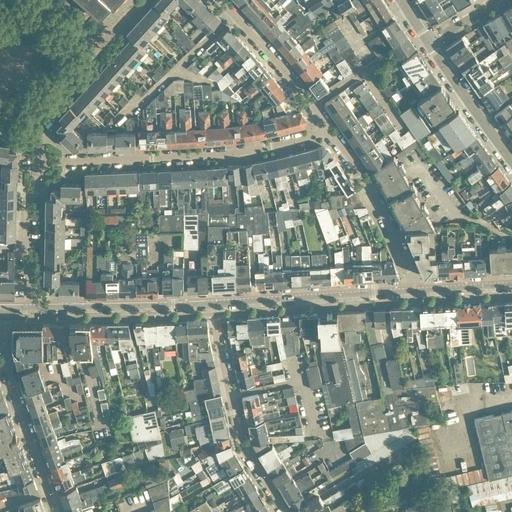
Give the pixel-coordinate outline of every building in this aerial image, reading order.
[(82,0),(82,1),(100,18),(111,6),(113,9),(121,0),(82,0)] [(177,0),(179,0),(193,12),(193,13),(194,13),(195,14),(205,4),(204,3),(203,2),(201,0),(157,0),(155,3),(166,13),(166,12),(177,0)] [(248,0),(243,8),(256,21),(273,4),(274,3),(271,0),(248,0)] [(273,4),(256,21),(257,22),(264,30),(281,14),(296,0),(271,0),(274,3),(273,4)] [(296,0),(281,14),(264,30),(270,37),(272,39),(284,28),(284,27),(283,26),(280,23),(291,13),(294,10),(298,14),(301,12),(296,0)] [(325,0),(296,0),(301,12),(303,15),(304,14),(302,10),(305,8),(300,3),(303,0),(304,0),(311,10),(326,1),(325,0)] [(330,0),(327,0),(326,1),(311,10),(315,18),(334,6),(330,0)] [(337,12),(334,14),(337,19),(347,12),(366,0),(353,0),(351,1),(350,0),(347,0),(337,7),(338,9),(335,10),(337,12)] [(366,0),(347,12),(352,20),(356,17),(354,15),(358,12),(358,13),(368,6),(370,9),(383,0),(366,0)] [(372,14),(363,20),(366,25),(376,19),(375,18),(390,8),(388,6),(385,1),(384,0),(383,0),(370,9),(372,14)] [(433,0),(421,7),(426,15),(441,6),(439,2),(442,0),(433,0)] [(458,11),(465,7),(461,0),(451,0),(453,1),(458,11)] [(148,11),(162,23),(169,15),(166,13),(155,3),(148,11)] [(200,25),(213,12),(205,4),(195,14),(192,18),(200,25)] [(435,25),(457,12),(452,4),(443,10),(441,6),(426,15),(431,23),(433,22),(435,25)] [(376,19),(366,25),(369,30),(380,23),(382,26),(383,29),(397,20),(395,17),(390,8),(375,18),(376,19)] [(511,14),(508,9),(503,12),(503,13),(501,15),(500,14),(500,15),(509,30),(511,35),(511,14)] [(148,11),(141,19),(155,31),(162,23),(148,11)] [(200,25),(207,33),(208,33),(221,19),(213,12),(200,25)] [(284,28),(272,39),(278,46),(305,21),(303,15),(301,12),(298,14),(293,19),(295,22),(286,30),(284,28)] [(491,19),(500,35),(509,30),(500,15),(498,16),(497,15),(491,19)] [(308,18),(305,21),(278,46),(284,53),(297,42),(296,41),(294,39),(312,23),(308,18)] [(148,39),(155,31),(141,19),(134,26),(148,39)] [(483,24),(492,40),(500,35),(491,19),(486,22),(486,23),(484,25),(483,24)] [(357,20),(353,23),(358,29),(362,26),(359,23),(357,20)] [(383,29),(385,31),(390,38),(404,30),(399,22),(397,20),(383,29)] [(337,25),(334,21),(324,27),(327,32),(337,25)] [(337,25),(327,32),(330,37),(341,31),(337,25)] [(127,34),(131,38),(140,46),(148,39),(134,26),(127,34)] [(362,26),(358,29),(362,35),(366,33),(362,27),(362,26)] [(480,26),(476,28),(481,36),(485,34),(480,26)] [(223,46),(225,47),(237,36),(229,28),(206,49),(210,53),(221,44),(223,46)] [(174,29),(172,32),(175,35),(178,38),(180,35),(178,32),(174,29)] [(181,29),(178,32),(180,35),(178,38),(179,39),(183,43),(188,37),(189,36),(181,29)] [(390,38),(395,46),(408,37),(404,30),(390,38)] [(350,46),(341,31),(330,37),(335,45),(340,52),(350,46)] [(484,40),(486,45),(490,42),(485,34),(481,36),(479,38),(481,42),(484,40)] [(379,48),(385,44),(379,35),(368,42),(372,47),(377,44),(379,48)] [(227,50),(215,62),(218,66),(221,64),(243,43),(237,36),(225,47),(227,50)] [(452,55),(468,45),(462,36),(446,47),(447,47),(448,47),(449,49),(448,50),(452,55)] [(303,50),(304,51),(314,42),(310,37),(300,46),(298,43),(297,42),(284,53),(285,54),(291,61),(303,50)] [(326,45),(318,50),(320,55),(327,51),(335,45),(330,37),(327,39),(323,42),(326,45)] [(408,37),(395,46),(393,47),(400,58),(415,48),(408,37)] [(131,38),(124,46),(138,59),(145,51),(140,46),(131,38)] [(250,50),(243,43),(221,64),(225,68),(235,59),(237,61),(238,62),(251,51),(250,50)] [(184,44),(182,47),(187,52),(191,49),(184,44)] [(388,50),(385,44),(379,48),(377,44),(372,47),(378,57),(388,50)] [(500,48),(505,55),(508,52),(509,53),(511,52),(506,44),(500,48)] [(335,45),(327,51),(335,63),(344,58),(343,58),(340,52),(335,45)] [(458,63),(473,53),(468,45),(452,55),(456,61),(457,60),(459,63),(458,63)] [(124,46),(117,54),(131,66),(138,59),(124,46)] [(350,46),(340,52),(343,58),(353,51),(350,46)] [(309,58),(304,51),(303,50),(291,61),(299,71),(312,61),(313,62),(320,55),(318,50),(309,58)] [(234,79),(258,59),(251,51),(238,62),(241,66),(231,75),(234,79)] [(357,56),(353,51),(343,58),(344,58),(346,63),(357,56)] [(424,60),(418,51),(402,62),(409,71),(424,60)] [(470,81),(489,66),(487,64),(497,57),(494,52),(480,62),(464,73),(465,73),(470,81)] [(505,55),(498,60),(503,66),(506,64),(511,59),(509,53),(508,52),(505,55)] [(464,73),(480,62),(473,53),(458,63),(458,64),(459,63),(461,65),(460,66),(464,73)] [(117,54),(110,61),(124,74),(131,66),(117,54)] [(170,59),(175,64),(178,61),(173,56),(170,59)] [(360,61),(357,56),(346,63),(350,68),(360,61)] [(363,67),(354,73),(354,74),(368,66),(372,72),(384,65),(379,56),(363,67)] [(350,68),(346,63),(344,58),(335,63),(345,78),(353,73),(350,68)] [(167,62),(172,67),(175,64),(170,59),(167,62)] [(263,65),(258,59),(234,79),(238,83),(248,74),(250,77),(252,78),(265,67),(263,65)] [(407,73),(401,78),(406,86),(410,83),(415,80),(430,69),(424,60),(409,71),(409,72),(407,73)] [(110,61),(103,69),(117,82),(124,74),(110,61)] [(299,71),(309,84),(319,75),(322,73),(313,62),(312,61),(299,71)] [(353,72),(354,73),(363,67),(360,61),(350,68),(353,73),(353,72)] [(152,72),(154,74),(159,79),(168,71),(161,64),(152,72)] [(200,70),(191,64),(187,68),(196,74),(198,71),(200,70)] [(499,69),(474,87),(479,94),(494,84),(492,82),(510,70),(506,64),(503,66),(499,69)] [(489,66),(470,81),(474,87),(499,69),(497,67),(495,68),(492,70),(489,66)] [(244,90),(247,94),(271,75),(265,67),(252,78),(254,82),(244,90)] [(215,69),(207,76),(207,77),(217,81),(223,75),(220,72),(216,68),(215,69)] [(103,69),(96,77),(110,90),(117,82),(103,69)] [(420,99),(441,85),(430,69),(415,80),(423,91),(419,93),(422,97),(420,99)] [(223,75),(217,81),(220,89),(222,90),(227,85),(234,79),(231,75),(228,71),(223,75)] [(322,73),(319,75),(309,84),(318,95),(329,88),(325,82),(328,80),(322,73)] [(271,75),(247,94),(251,99),(262,90),(265,94),(278,83),(271,75)] [(96,77),(89,85),(103,97),(110,90),(96,77)] [(184,79),(174,80),(175,93),(184,93),(184,82),(184,79)] [(174,80),(164,89),(164,96),(175,95),(175,93),(174,80)] [(184,82),(184,93),(184,97),(194,97),(193,86),(193,82),(184,82)] [(363,82),(353,89),(357,94),(366,87),(363,82)] [(274,105),(287,94),(278,83),(265,94),(274,105)] [(397,92),(391,84),(383,89),(389,97),(397,92)] [(494,87),(480,96),(491,111),(504,101),(510,98),(500,84),(494,87)] [(89,85),(82,92),(96,105),(103,97),(89,85)] [(145,93),(148,90),(143,85),(140,88),(145,93)] [(202,85),(193,86),(194,97),(194,99),(203,99),(202,85)] [(212,100),(212,99),(211,90),(211,85),(202,85),(203,99),(203,100),(212,100)] [(222,90),(230,94),(231,95),(234,93),(227,85),(222,90)] [(441,85),(420,99),(435,120),(453,107),(456,105),(449,96),(448,96),(445,92),(446,92),(441,85)] [(145,93),(140,88),(136,90),(137,91),(142,96),(145,93)] [(165,106),(164,96),(164,89),(155,97),(156,107),(165,106)] [(220,89),(211,90),(212,99),(212,100),(212,102),(222,101),(220,89)] [(222,90),(220,89),(221,100),(230,99),(230,94),(222,90)] [(325,103),(324,103),(331,112),(345,102),(350,99),(343,90),(339,93),(325,103)] [(359,97),(362,102),(372,95),(369,91),(359,97)] [(75,100),(89,113),(96,105),(82,92),(75,100)] [(235,92),(234,93),(231,95),(240,100),(242,99),(235,92)] [(123,95),(121,98),(126,104),(129,100),(123,95)] [(286,109),(290,114),(287,114),(291,130),(305,126),(307,119),(288,95),(280,102),(286,109)] [(376,100),(372,95),(362,102),(366,108),(376,100)] [(155,97),(146,106),(147,117),(156,117),(156,113),(156,107),(155,97)] [(118,102),(123,107),(126,104),(121,98),(118,102)] [(75,150),(78,148),(85,140),(84,139),(71,127),(84,112),(73,102),(60,117),(64,120),(58,127),(64,133),(61,137),(75,150)] [(280,102),(276,105),(278,111),(286,109),(280,102)] [(345,102),(331,112),(337,120),(351,110),(345,102)] [(501,123),(511,114),(511,102),(509,104),(495,115),(501,123)] [(374,119),(384,112),(378,104),(368,111),(374,119)] [(400,114),(410,130),(411,130),(418,139),(430,131),(412,105),(400,114)] [(176,146),(187,145),(185,110),(185,108),(179,108),(180,129),(175,130),(176,146)] [(190,110),(185,110),(187,145),(195,145),(194,129),(191,129),(190,110)] [(227,110),(223,110),(223,113),(225,142),(235,142),(233,125),(229,126),(227,110)] [(234,125),(233,125),(235,142),(237,141),(244,140),(241,110),(236,111),(237,125),(234,125)] [(254,138),(251,123),(247,123),(245,110),(241,110),(244,140),(254,138)] [(351,110),(337,120),(343,128),(357,118),(351,110)] [(109,111),(106,114),(112,119),(115,116),(109,111)] [(197,129),(194,129),(195,145),(206,144),(204,111),(198,111),(199,125),(197,125),(197,129)] [(206,144),(215,143),(213,127),(210,128),(209,111),(204,111),(206,144)] [(457,112),(439,124),(441,127),(444,131),(463,117),(458,111),(457,112)] [(167,146),(165,112),(160,112),(161,130),(158,130),(156,131),(155,131),(156,147),(157,147),(167,146)] [(167,146),(176,146),(175,130),(172,130),(171,112),(165,112),(167,146)] [(390,121),(384,112),(374,119),(380,128),(390,121)] [(215,143),(225,142),(223,113),(218,113),(219,127),(213,127),(215,143)] [(104,117),(109,122),(112,119),(106,114),(104,117)] [(287,114),(275,117),(279,133),(285,132),(291,130),(287,114)] [(511,114),(501,123),(511,138),(511,137),(511,114)] [(362,115),(357,118),(343,128),(344,129),(349,137),(363,127),(368,124),(362,115)] [(279,133),(275,117),(263,120),(266,136),(279,133)] [(441,127),(428,136),(430,139),(435,146),(441,142),(447,150),(454,145),(456,149),(476,135),(473,131),(468,123),(464,119),(463,117),(444,131),(441,127)] [(139,148),(148,147),(147,124),(147,118),(141,118),(141,132),(138,132),(139,148)] [(266,136),(263,120),(251,123),(254,138),(260,137),(266,136)] [(390,121),(380,128),(384,133),(394,126),(393,125),(390,121)] [(148,147),(156,147),(155,131),(153,131),(153,124),(147,124),(148,147)] [(349,137),(354,146),(369,136),(363,127),(349,137)] [(396,129),(388,134),(394,142),(396,141),(401,137),(396,129)] [(411,130),(410,130),(407,132),(413,142),(418,139),(411,130)] [(88,140),(88,147),(88,148),(108,147),(107,144),(116,143),(116,149),(136,148),(135,133),(116,134),(111,134),(107,134),(107,132),(106,132),(87,133),(88,140)] [(413,142),(407,132),(401,137),(405,142),(408,146),(413,142)] [(456,149),(447,156),(450,161),(464,151),(468,155),(483,144),(476,135),(456,149)] [(360,154),(375,144),(369,136),(354,146),(360,154)] [(381,139),(375,144),(360,154),(366,162),(380,152),(386,147),(381,139)] [(416,147),(420,152),(424,149),(422,146),(418,139),(413,142),(408,146),(402,150),(396,154),(399,158),(416,147)] [(8,145),(0,143),(0,158),(5,160),(5,163),(0,163),(0,169),(0,184),(15,185),(16,163),(15,163),(15,151),(7,150),(8,145)] [(483,144),(468,155),(455,164),(459,170),(470,162),(472,165),(477,161),(478,163),(490,155),(483,144)] [(317,147),(322,166),(329,164),(336,174),(334,175),(335,177),(344,172),(336,160),(328,148),(322,146),(318,147),(317,147)] [(308,150),(307,150),(311,166),(312,165),(315,165),(319,179),(325,178),(322,166),(317,147),(308,150)] [(380,152),(366,162),(372,171),(387,161),(393,157),(386,147),(380,152)] [(427,152),(424,149),(420,152),(428,163),(432,160),(432,161),(433,160),(431,158),(429,155),(427,152)] [(307,150),(296,153),(304,183),(309,182),(306,167),(310,166),(311,166),(307,150)] [(296,153),(285,156),(289,171),(294,170),(298,185),(304,183),(296,153)] [(469,185),(497,164),(490,155),(478,163),(477,164),(480,168),(465,179),(469,185)] [(285,156),(275,158),(284,188),(287,201),(290,200),(287,188),(289,187),(285,172),(289,171),(285,156)] [(383,191),(406,178),(401,169),(404,167),(402,163),(399,164),(394,156),(393,157),(387,161),(372,171),(375,176),(377,175),(379,178),(376,179),(379,184),(383,191)] [(275,158),(264,161),(268,176),(274,175),(277,190),(284,188),(275,158)] [(264,161),(252,163),(262,200),(267,199),(262,177),(268,176),(264,161)] [(252,163),(239,165),(245,212),(264,211),(252,163)] [(239,165),(227,166),(228,182),(237,181),(238,185),(236,186),(238,198),(239,205),(239,206),(236,207),(235,209),(235,212),(237,212),(245,212),(239,165)] [(217,167),(217,183),(222,183),(222,194),(222,201),(228,201),(228,194),(228,192),(228,182),(227,166),(217,167)] [(480,183),(469,191),(472,195),(477,192),(496,178),(497,179),(504,174),(498,166),(478,180),(480,183)] [(208,202),(214,202),(214,200),(213,195),(213,183),(217,183),(217,167),(207,168),(208,202)] [(196,208),(196,214),(198,214),(208,213),(208,202),(207,168),(195,169),(195,184),(200,184),(201,200),(202,208),(196,208)] [(182,169),(171,170),(171,185),(176,185),(177,201),(178,210),(172,210),(172,214),(184,214),(182,169)] [(184,214),(185,214),(196,214),(196,208),(189,209),(188,185),(195,184),(195,169),(182,169),(184,214)] [(154,206),(159,206),(160,206),(160,204),(158,170),(149,171),(148,171),(149,188),(150,187),(153,187),(154,206)] [(165,185),(171,185),(171,170),(158,170),(160,204),(165,204),(165,185)] [(128,191),(138,190),(138,171),(127,172),(128,191)] [(148,171),(138,171),(138,190),(138,201),(145,201),(144,188),(149,188),(148,171)] [(116,172),(106,173),(107,192),(117,191),(116,172)] [(127,172),(116,172),(117,191),(128,191),(127,172)] [(339,195),(347,195),(355,190),(344,172),(335,177),(326,183),(328,190),(339,182),(342,187),(336,190),(339,195)] [(85,174),(85,184),(86,193),(96,192),(95,173),(85,174)] [(106,173),(95,173),(96,192),(107,192),(106,173)] [(496,178),(477,192),(480,197),(493,187),(496,191),(510,181),(504,174),(497,179),(496,178)] [(410,185),(406,178),(383,191),(387,199),(395,212),(418,199),(415,192),(417,191),(413,184),(413,183),(410,185)] [(495,201),(484,208),(488,214),(491,212),(511,196),(511,184),(511,183),(492,196),(495,201)] [(0,195),(15,196),(15,185),(0,184),(0,195)] [(61,189),(54,189),(52,189),(52,197),(47,197),(46,216),(65,216),(61,216),(62,198),(81,198),(81,184),(61,184),(61,189)] [(364,205),(355,190),(347,195),(339,195),(330,195),(331,200),(333,207),(336,207),(345,206),(353,206),(364,205)] [(464,191),(460,193),(465,200),(469,198),(464,191)] [(0,206),(15,207),(15,196),(0,195),(0,206)] [(494,219),(505,217),(511,211),(511,198),(505,203),(508,207),(497,215),(497,214),(494,217),(491,212),(488,214),(482,218),(487,221),(494,219)] [(405,230),(427,229),(427,228),(434,228),(433,226),(426,213),(428,211),(424,204),(422,205),(418,199),(395,212),(405,230)] [(208,202),(208,213),(208,225),(226,225),(236,225),(237,212),(229,213),(228,201),(222,201),(218,202),(214,202),(208,202)] [(470,209),(473,207),(469,201),(465,203),(470,209)] [(14,213),(15,207),(0,206),(0,217),(14,217),(14,213)] [(337,210),(340,216),(340,217),(348,213),(345,206),(337,210)] [(354,208),(353,206),(345,206),(348,213),(350,217),(356,215),(354,208)] [(320,208),(314,208),(326,243),(339,238),(337,232),(332,219),(328,210),(327,207),(322,208),(320,208)] [(332,219),(340,216),(337,210),(336,207),(328,210),(332,219)] [(369,219),(365,207),(355,208),(361,222),(366,220),(369,219)] [(371,218),(366,207),(365,207),(369,219),(371,224),(374,223),(371,218)] [(291,209),(289,209),(283,210),(285,221),(292,220),(293,220),(291,209)] [(291,209),(293,220),(294,225),(302,224),(299,214),(298,209),(291,209)] [(277,224),(276,210),(268,211),(269,225),(277,224)] [(283,210),(276,210),(277,224),(278,231),(287,230),(285,221),(283,210)] [(226,225),(226,247),(236,247),(236,250),(247,249),(247,234),(254,234),(262,233),(270,232),(269,225),(268,211),(264,211),(245,212),(237,212),(236,225),(226,225)] [(511,211),(505,217),(494,219),(500,228),(511,219),(511,211)] [(208,213),(198,214),(198,246),(208,246),(208,225),(208,213)] [(159,232),(171,231),(171,214),(163,214),(163,215),(159,215),(159,232)] [(171,231),(184,231),(185,214),(184,214),(172,214),(171,214),(171,231)] [(198,248),(198,246),(198,214),(196,214),(185,214),(184,231),(184,248),(198,248)] [(118,224),(118,222),(118,215),(108,215),(108,224),(118,224)] [(65,216),(46,216),(46,227),(65,227),(65,216)] [(147,216),(145,217),(137,217),(137,225),(148,224),(147,216)] [(0,227),(14,228),(14,217),(0,217),(0,227)] [(207,256),(207,273),(208,289),(214,289),(214,290),(220,290),(227,289),(226,279),(230,279),(230,280),(236,280),(235,272),(236,272),(236,261),(236,250),(236,247),(226,247),(226,225),(208,225),(208,246),(208,253),(207,256)] [(0,239),(14,240),(14,228),(0,227),(0,239)] [(46,227),(46,237),(65,238),(65,227),(46,227)] [(417,259),(436,258),(436,253),(434,228),(427,228),(427,229),(405,230),(405,231),(417,259)] [(141,262),(147,262),(148,262),(149,256),(148,230),(146,230),(136,230),(136,262),(141,262)] [(263,248),(262,233),(254,234),(254,251),(263,251),(263,248)] [(440,253),(436,253),(436,258),(436,259),(437,259),(439,276),(450,275),(448,244),(447,237),(447,234),(441,235),(441,241),(440,241),(441,247),(440,247),(440,253)] [(450,237),(447,237),(448,244),(450,275),(464,274),(462,250),(454,250),(454,236),(452,236),(451,235),(450,235),(450,237)] [(65,238),(46,237),(45,248),(65,248),(65,238)] [(475,246),(476,257),(477,274),(486,273),(490,272),(489,256),(482,257),(481,237),(475,238),(475,246)] [(92,244),(87,244),(87,252),(87,260),(87,264),(87,270),(86,280),(87,297),(97,296),(96,279),(92,279),(92,261),(92,260),(92,244)] [(490,256),(489,256),(490,272),(511,270),(511,247),(506,248),(506,245),(497,245),(497,248),(490,249),(490,256)] [(363,254),(362,246),(357,246),(358,264),(354,264),(355,281),(364,281),(363,254)] [(475,246),(462,247),(462,250),(464,274),(477,274),(476,257),(475,246)] [(64,260),(64,259),(65,248),(45,248),(45,259),(60,260),(64,260)] [(350,248),(343,249),(345,282),(355,281),(354,264),(350,264),(349,259),(350,259),(350,248)] [(236,250),(236,261),(249,260),(249,249),(247,249),(236,250)] [(330,265),(332,283),(336,283),(345,282),(343,249),(335,251),(336,265),(335,265),(330,265)] [(400,278),(397,273),(393,261),(387,261),(386,249),(381,249),(381,251),(383,279),(400,278)] [(378,252),(372,253),(372,254),(374,280),(383,279),(381,251),(378,251),(378,252)] [(0,297),(13,298),(13,295),(13,252),(8,252),(8,270),(0,269),(0,297)] [(255,271),(256,287),(266,287),(263,255),(263,253),(263,252),(259,253),(260,271),(255,271)] [(202,267),(198,267),(199,273),(200,291),(208,290),(208,289),(207,273),(207,256),(208,253),(201,253),(202,267)] [(268,253),(263,253),(263,255),(266,287),(275,286),(273,262),(268,262),(268,255),(268,253)] [(277,260),(273,261),(273,262),(275,286),(284,286),(283,269),(282,253),(277,254),(277,260)] [(313,267),(314,284),(323,283),(321,253),(312,254),(312,255),(313,267)] [(321,253),(323,283),(332,283),(330,265),(328,266),(327,253),(321,253)] [(291,256),(293,285),(302,285),(301,254),(291,255),(291,256)] [(301,254),(302,285),(314,284),(313,267),(310,268),(310,255),(310,254),(301,254)] [(364,281),(374,280),(372,254),(363,254),(364,281)] [(100,279),(96,279),(97,296),(107,296),(106,281),(107,255),(97,255),(97,267),(100,267),(100,279)] [(107,296),(119,296),(118,275),(112,275),(112,270),(117,270),(117,255),(107,255),(106,281),(107,296)] [(287,269),(283,269),(284,286),(293,285),(291,256),(291,255),(286,255),(287,269)] [(438,276),(439,276),(437,259),(436,259),(436,258),(417,259),(424,277),(437,276),(438,276)] [(50,282),(50,289),(50,290),(52,290),(59,291),(59,296),(79,296),(79,281),(59,281),(60,262),(60,260),(45,259),(45,262),(45,282),(50,282)] [(188,274),(187,292),(200,291),(199,273),(198,267),(198,260),(195,260),(195,263),(195,267),(188,268),(188,274)] [(236,272),(235,272),(236,280),(236,289),(251,288),(249,260),(236,261),(236,272)] [(163,276),(163,293),(173,293),(173,275),(174,275),(174,268),(174,266),(173,262),(168,262),(168,270),(163,270),(163,276)] [(174,275),(173,275),(173,293),(183,292),(184,266),(174,266),(174,268),(174,275)] [(121,275),(118,275),(119,296),(121,295),(127,295),(127,277),(127,267),(121,267),(121,275)] [(127,267),(127,277),(127,295),(137,295),(137,277),(137,274),(133,274),(133,267),(127,267)] [(147,270),(147,273),(148,294),(158,294),(158,275),(158,270),(147,270)] [(137,274),(137,277),(137,295),(148,294),(147,273),(137,273),(137,274)] [(230,279),(226,279),(227,289),(236,289),(236,280),(230,280),(230,279)] [(492,302),(479,303),(480,323),(488,323),(488,337),(496,336),(495,332),(494,329),(492,302)] [(504,302),(492,302),(494,329),(495,332),(507,331),(506,327),(504,302)] [(456,305),(457,305),(459,343),(467,342),(471,342),(470,324),(476,324),(480,323),(479,303),(475,303),(456,305)] [(459,343),(457,305),(444,306),(445,323),(445,330),(450,330),(451,343),(459,343)] [(428,345),(435,344),(433,306),(420,307),(421,325),(427,325),(427,330),(426,330),(427,345),(428,345)] [(444,306),(433,306),(435,344),(443,344),(442,330),(441,330),(441,324),(445,323),(444,306)] [(407,341),(412,341),(411,307),(402,308),(403,324),(403,334),(407,334),(407,341)] [(420,307),(411,307),(412,324),(412,331),(416,331),(418,341),(420,348),(425,347),(424,340),(422,330),(421,325),(420,307)] [(403,324),(402,308),(390,309),(391,325),(393,336),(403,334),(400,325),(403,324)] [(386,325),(385,309),(374,310),(375,326),(373,326),(376,342),(384,341),(381,326),(386,325)] [(364,310),(337,312),(339,329),(344,328),(345,337),(341,337),(342,342),(346,359),(364,435),(390,431),(382,397),(370,399),(366,386),(367,383),(367,381),(367,378),(366,375),(364,373),(363,371),(362,369),(357,350),(360,350),(360,344),(361,343),(361,340),(360,328),(366,327),(364,310)] [(374,310),(364,310),(366,327),(370,344),(376,342),(373,326),(375,326),(374,310)] [(337,312),(320,313),(322,343),(342,342),(339,329),(337,312)] [(319,329),(321,329),(320,313),(309,314),(310,338),(311,347),(318,346),(317,338),(319,337),(319,329)] [(298,330),(301,330),(300,314),(291,315),(294,354),(296,354),(299,353),(299,340),(298,330)] [(303,339),(310,338),(309,314),(300,314),(301,330),(303,339)] [(267,316),(269,347),(270,347),(269,332),(275,332),(280,359),(286,357),(286,356),(283,344),(280,331),(279,315),(267,316)] [(286,356),(294,354),(291,315),(279,315),(280,331),(287,331),(287,343),(283,344),(286,356)] [(267,316),(247,317),(249,334),(250,339),(252,349),(269,347),(267,316)] [(247,317),(236,318),(237,331),(238,339),(250,339),(249,334),(247,317)] [(236,318),(227,319),(229,335),(231,343),(234,342),(236,349),(239,348),(238,339),(237,331),(236,318)] [(207,361),(214,360),(209,338),(207,320),(197,321),(200,358),(206,357),(207,361)] [(184,360),(189,359),(187,321),(175,322),(176,340),(182,340),(184,360)] [(197,321),(187,321),(189,359),(200,358),(197,321)] [(177,350),(176,340),(175,322),(157,323),(158,342),(160,342),(161,342),(161,350),(159,350),(160,359),(165,358),(164,350),(177,350)] [(144,323),(134,324),(134,325),(138,342),(140,349),(143,349),(143,353),(146,353),(146,346),(145,323),(144,323)] [(156,323),(145,323),(146,346),(153,346),(153,340),(155,340),(156,345),(158,345),(158,342),(157,323),(156,323)] [(43,339),(44,339),(44,324),(13,324),(13,346),(22,386),(25,392),(40,387),(44,386),(46,385),(39,364),(29,368),(29,366),(29,361),(34,361),(33,354),(43,354),(43,339)] [(47,357),(53,357),(52,324),(44,324),(44,339),(49,339),(49,344),(47,344),(47,357)] [(52,324),(53,357),(53,359),(58,359),(58,347),(62,347),(62,339),(61,324),(52,324)] [(70,324),(61,324),(62,339),(65,339),(70,358),(75,357),(74,355),(75,355),(71,337),(70,324)] [(93,351),(91,324),(76,324),(70,324),(71,337),(75,355),(81,355),(94,355),(93,351)] [(93,351),(94,355),(95,358),(96,362),(96,363),(100,374),(102,381),(106,380),(101,362),(98,350),(103,351),(99,333),(98,324),(91,324),(93,351)] [(106,351),(109,363),(110,368),(116,367),(114,362),(109,339),(108,339),(107,324),(98,324),(99,333),(103,351),(106,351)] [(118,324),(107,324),(108,339),(109,339),(114,362),(120,360),(117,349),(121,348),(118,324)] [(129,360),(136,358),(129,324),(118,324),(121,348),(122,352),(127,350),(129,360)] [(365,441),(364,435),(346,359),(342,342),(322,343),(322,349),(320,349),(323,364),(322,364),(332,407),(347,404),(352,426),(354,435),(355,437),(346,438),(348,448),(350,451),(365,441)] [(251,350),(233,353),(238,377),(247,375),(257,373),(254,361),(251,350)] [(435,385),(425,386),(417,387),(406,388),(404,381),(399,358),(398,357),(374,362),(382,397),(390,431),(400,429),(409,427),(409,426),(416,425),(431,424),(426,401),(439,400),(435,385)] [(67,360),(60,362),(64,376),(66,375),(68,385),(73,384),(73,383),(72,377),(71,374),(67,360)] [(310,367),(306,367),(308,375),(311,389),(312,388),(322,386),(318,365),(317,360),(314,361),(309,362),(310,367)] [(254,361),(257,373),(267,371),(266,367),(257,369),(256,361),(254,361)] [(137,362),(126,365),(127,369),(128,374),(130,374),(131,380),(140,378),(137,362)] [(456,380),(464,379),(461,362),(454,364),(456,380)] [(100,374),(96,363),(88,367),(91,377),(100,374)] [(221,393),(215,366),(202,369),(204,378),(208,396),(221,393)] [(257,373),(247,375),(238,377),(240,386),(241,390),(256,387),(254,381),(259,380),(261,380),(262,382),(273,379),(271,370),(267,371),(257,373)] [(423,374),(423,377),(425,386),(435,385),(431,372),(423,374)] [(80,375),(72,377),(73,383),(75,383),(81,381),(80,375)] [(425,386),(423,377),(415,379),(417,387),(425,386)] [(194,380),(195,388),(197,399),(208,396),(204,378),(194,380)] [(162,379),(157,379),(157,391),(165,389),(162,379)] [(406,388),(417,387),(415,379),(404,381),(406,388)] [(84,392),(81,381),(75,383),(78,394),(84,392)] [(28,403),(51,395),(49,390),(41,392),(40,387),(25,392),(26,394),(25,395),(26,398),(28,399),(29,402),(28,403)] [(283,389),(285,397),(287,397),(295,395),(293,387),(283,389)] [(106,398),(104,388),(97,390),(100,400),(106,398)] [(190,400),(197,399),(195,388),(183,390),(185,401),(190,400)] [(167,392),(156,395),(157,401),(168,399),(167,392)] [(192,410),(223,403),(221,393),(208,396),(197,399),(190,400),(192,410)] [(264,397),(263,393),(242,398),(244,406),(269,401),(276,399),(275,395),(264,397)] [(32,412),(32,413),(47,408),(45,404),(53,401),(51,395),(28,403),(29,403),(30,407),(30,408),(31,411),(32,412)] [(295,395),(287,397),(288,405),(296,403),(295,395)] [(69,397),(64,399),(68,410),(73,408),(71,403),(69,397)] [(178,397),(168,399),(170,406),(179,404),(178,397)] [(0,411),(8,409),(5,398),(0,400),(0,411)] [(78,422),(90,420),(87,405),(79,407),(77,401),(71,403),(73,408),(78,422)] [(270,404),(269,401),(244,406),(246,414),(262,411),(278,407),(277,403),(270,404)] [(110,414),(107,402),(101,403),(104,415),(110,414)] [(223,403),(192,410),(193,415),(208,412),(210,418),(226,414),(223,403)] [(298,411),(296,403),(288,405),(290,413),(298,411)] [(35,423),(35,424),(58,416),(56,410),(48,413),(47,408),(32,413),(33,414),(32,416),(33,419),(34,419),(36,423),(35,423)] [(9,410),(8,409),(0,411),(0,455),(6,471),(28,465),(27,465),(25,459),(26,459),(22,449),(21,449),(20,445),(21,445),(19,439),(20,437),(18,436),(17,434),(15,430),(13,426),(14,426),(11,416),(10,416),(7,410),(9,410)] [(511,409),(474,419),(487,467),(490,479),(506,475),(511,473),(511,409)] [(147,411),(127,416),(133,441),(137,440),(161,438),(160,432),(156,418),(155,410),(147,411)] [(248,422),(278,415),(280,415),(279,411),(263,415),(262,411),(246,414),(248,422)] [(290,413),(280,415),(278,415),(278,418),(248,424),(250,433),(266,430),(266,426),(300,419),(298,411),(290,413)] [(228,425),(226,414),(210,418),(211,423),(195,427),(197,432),(228,425)] [(58,416),(35,424),(36,424),(37,427),(37,429),(38,432),(39,432),(39,434),(38,434),(39,435),(62,426),(58,416)] [(41,442),(42,444),(57,439),(56,434),(69,430),(76,427),(74,423),(67,425),(62,426),(39,435),(41,442)] [(214,438),(230,434),(228,425),(197,432),(198,438),(199,438),(200,444),(214,438)] [(346,438),(355,437),(354,435),(352,426),(332,430),(334,439),(335,438),(335,440),(346,438)] [(365,441),(372,452),(377,449),(382,446),(387,443),(392,440),(397,437),(402,434),(407,431),(412,428),(410,429),(409,427),(400,429),(390,431),(364,435),(365,441)] [(171,431),(169,433),(170,438),(176,437),(184,435),(182,428),(171,431)] [(412,428),(407,431),(412,440),(417,437),(412,428)] [(303,434),(268,436),(266,430),(250,433),(252,443),(268,442),(304,440),(303,434)] [(429,436),(428,430),(417,433),(418,439),(429,436)] [(407,443),(412,440),(407,431),(402,434),(407,443)] [(211,446),(198,453),(201,458),(205,456),(217,448),(216,447),(232,443),(230,434),(214,438),(215,443),(211,446)] [(402,446),(407,443),(402,434),(397,437),(402,446)] [(420,444),(431,442),(429,436),(418,439),(420,444)] [(176,437),(170,438),(172,447),(175,449),(178,449),(177,443),(176,437)] [(392,440),(397,449),(402,446),(397,437),(392,440)] [(72,439),(66,442),(64,438),(58,440),(57,439),(42,444),(43,446),(46,454),(74,444),(76,444),(81,444),(79,439),(72,439)] [(144,448),(162,442),(161,438),(137,440),(140,449),(144,448)] [(317,439),(315,440),(320,447),(323,445),(323,442),(322,439),(317,439)] [(387,443),(392,452),(397,449),(392,440),(387,443)] [(356,462),(363,458),(367,455),(372,452),(365,441),(350,451),(354,457),(356,462)] [(162,442),(144,448),(149,460),(164,455),(162,442)] [(270,446),(268,442),(252,443),(258,453),(270,446)] [(421,450),(432,447),(431,442),(420,444),(421,450)] [(205,456),(201,458),(204,463),(208,461),(210,464),(219,458),(218,457),(221,456),(222,456),(234,451),(232,443),(216,447),(217,448),(205,456)] [(272,445),(270,446),(258,453),(263,460),(288,446),(287,444),(283,443),(275,449),(272,445)] [(388,455),(392,452),(387,443),(382,446),(388,455)] [(82,448),(81,444),(76,444),(74,444),(46,454),(50,465),(65,460),(63,455),(82,448)] [(281,460),(287,456),(291,455),(289,451),(292,449),(289,445),(288,446),(263,460),(268,468),(281,460)] [(383,458),(388,455),(382,446),(377,449),(383,458)] [(116,447),(110,449),(114,458),(120,456),(116,447)] [(434,453),(432,447),(421,450),(423,455),(423,456),(434,453)] [(140,449),(120,456),(114,458),(102,462),(106,475),(145,462),(140,449)] [(378,461),(383,458),(377,449),(372,452),(378,461)] [(224,466),(238,457),(234,451),(222,456),(221,456),(218,457),(219,458),(214,461),(206,467),(210,474),(224,466)] [(413,461),(422,456),(419,451),(410,456),(413,461)] [(50,465),(54,479),(71,473),(69,466),(83,461),(83,459),(89,457),(88,452),(81,454),(65,460),(50,465)] [(372,452),(367,455),(372,464),(378,461),(372,452)] [(424,462),(435,459),(434,453),(423,456),(424,462)] [(297,455),(290,460),(287,456),(281,460),(268,468),(272,476),(293,464),(300,460),(297,455)] [(367,455),(363,458),(368,467),(372,464),(367,455)] [(224,466),(210,474),(214,479),(219,476),(220,478),(228,473),(229,474),(243,466),(242,465),(238,457),(224,466)] [(363,458),(356,462),(358,465),(352,469),(355,474),(367,466),(368,467),(363,458)] [(426,467),(436,465),(435,459),(424,462),(426,467)] [(318,465),(322,472),(326,469),(322,463),(318,465)] [(272,476),(277,484),(291,475),(297,471),(293,464),(272,476)] [(391,474),(400,469),(397,464),(388,470),(391,474)] [(15,475),(17,482),(32,477),(28,465),(6,471),(0,472),(0,480),(1,480),(15,475)] [(438,470),(436,465),(426,467),(427,473),(438,470)] [(224,484),(216,489),(218,493),(221,491),(248,475),(243,467),(243,466),(229,474),(229,475),(222,480),(224,484)] [(487,467),(482,469),(485,480),(490,479),(487,467)] [(327,470),(326,469),(322,472),(324,471),(328,478),(333,476),(330,471),(328,469),(327,470)] [(485,480),(482,469),(476,470),(479,481),(485,480)] [(71,473),(54,479),(58,488),(81,480),(86,478),(84,473),(81,474),(79,470),(71,473)] [(195,481),(207,480),(206,470),(194,472),(195,481)] [(436,478),(440,477),(438,470),(427,473),(429,480),(436,478)] [(476,470),(471,471),(474,482),(478,482),(479,481),(476,470)] [(429,482),(426,471),(420,474),(426,483),(429,482)] [(474,482),(471,471),(466,473),(468,484),(474,482)] [(108,480),(102,485),(104,491),(111,488),(131,481),(128,472),(108,480)] [(162,472),(143,479),(147,488),(148,487),(165,481),(162,472)] [(364,478),(356,483),(362,492),(381,480),(377,474),(375,473),(365,480),(364,478)] [(466,473),(460,474),(463,485),(467,484),(468,484),(466,473)] [(277,484),(280,488),(284,495),(310,480),(311,479),(309,474),(295,482),(294,480),(291,475),(277,484)] [(458,486),(463,485),(460,474),(455,475),(458,486)] [(248,475),(221,491),(225,496),(232,491),(234,495),(240,492),(240,493),(254,485),(254,484),(248,475)] [(455,475),(449,477),(452,488),(458,486),(455,475)] [(172,476),(168,479),(168,480),(169,489),(176,484),(177,484),(172,476)] [(20,488),(1,492),(0,492),(0,497),(2,497),(20,493),(30,490),(36,488),(32,477),(17,482),(20,488)] [(440,477),(436,478),(439,491),(447,489),(444,478),(440,479),(440,477)] [(452,488),(449,477),(444,478),(447,489),(452,488)] [(310,480),(284,495),(288,503),(302,494),(300,492),(311,485),(314,483),(311,479),(310,480)] [(155,509),(147,511),(171,511),(171,510),(170,498),(169,489),(168,480),(165,481),(148,487),(153,501),(152,501),(155,509)] [(356,482),(343,489),(345,492),(349,499),(351,498),(362,492),(356,483),(356,482)] [(420,487),(417,489),(423,498),(432,493),(429,482),(426,483),(420,487)] [(468,484),(467,484),(473,506),(484,503),(478,482),(474,482),(468,484)] [(176,484),(169,489),(172,494),(179,490),(176,484)] [(243,498),(233,504),(235,508),(260,493),(255,485),(254,485),(240,493),(241,494),(243,498)] [(60,492),(59,492),(64,505),(90,496),(96,494),(94,488),(79,494),(76,486),(60,492)] [(302,494),(288,503),(293,510),(294,511),(309,511),(312,510),(329,499),(331,501),(345,492),(343,489),(343,488),(322,500),(319,495),(314,487),(309,490),(311,494),(304,498),(302,494)] [(90,496),(64,505),(66,511),(79,511),(82,511),(91,508),(92,507),(91,502),(92,502),(104,497),(102,492),(96,494),(90,496)] [(230,511),(228,511),(247,511),(251,510),(265,502),(260,493),(235,508),(230,511)] [(174,496),(170,498),(171,510),(179,505),(174,496)] [(33,501),(19,506),(20,511),(40,511),(45,511),(40,498),(33,501)] [(425,498),(417,503),(417,504),(419,511),(429,511),(427,505),(425,498)] [(212,511),(211,510),(205,501),(186,511),(212,511)] [(251,511),(268,511),(270,511),(265,502),(251,510),(251,511)] [(226,503),(221,506),(224,511),(228,511),(230,511),(226,503)] [(326,511),(342,511),(346,510),(342,503),(330,510),(326,511)]
